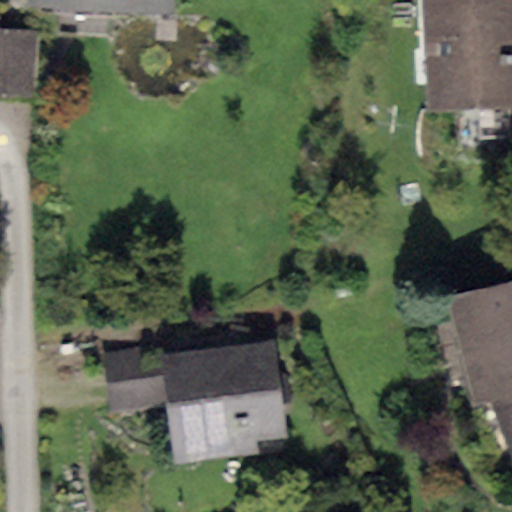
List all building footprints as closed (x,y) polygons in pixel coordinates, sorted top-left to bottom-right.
[(27,0),(28,10),(174,17),(174,0),(27,0)] [(511,0),(419,0),(425,114),(511,109),(511,0)] [(35,31),(0,28),(0,96),(30,99),(35,31)] [(511,283),(447,299),(475,403),(490,398),(511,460),(511,283)] [(276,343),(161,354),(167,408),(172,462),(257,454),(256,440),(285,437),(276,343)] [(110,414),(167,408),(161,354),(161,347),(103,353),(110,414)]
